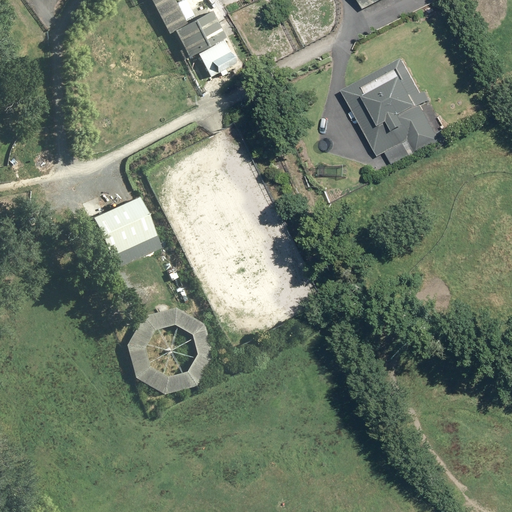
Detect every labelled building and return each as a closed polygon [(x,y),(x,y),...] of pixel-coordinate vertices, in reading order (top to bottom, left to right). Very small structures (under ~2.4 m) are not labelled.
[(166,0),(143,0),(162,34),(167,31),(183,60),(193,55),(208,82),(239,66),(208,8),(179,24),(166,0)] [(357,0),(363,12),(387,0),(357,0)] [(404,60),(342,95),(377,158),(386,153),(393,167),(442,141),(423,106),(431,102),(426,91),(419,92),(404,60)] [(133,200),(87,221),(105,259),(151,239),(133,200)] [(211,356),(203,324),(174,309),(143,317),(126,348),(134,379),(164,394),(195,386),(211,356)]
